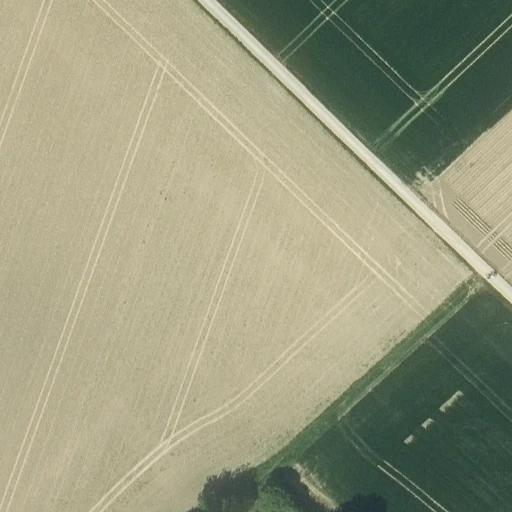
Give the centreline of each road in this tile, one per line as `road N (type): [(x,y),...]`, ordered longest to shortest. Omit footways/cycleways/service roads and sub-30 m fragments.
road 1 (track): [(511,300),(202,0)]
road 2 (track): [(488,277),(232,511)]
